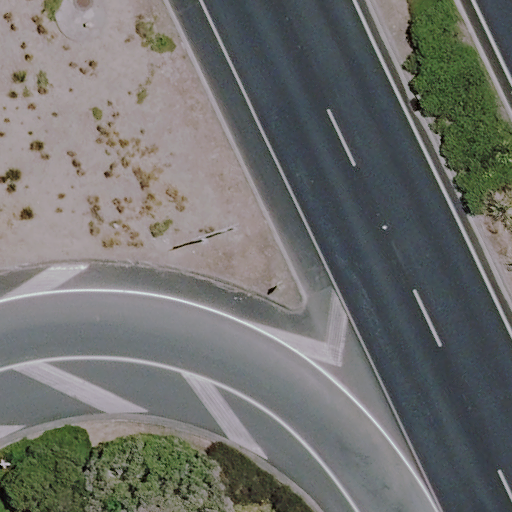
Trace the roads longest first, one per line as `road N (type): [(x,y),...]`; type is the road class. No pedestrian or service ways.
road 1 (primary): [(511,493),(283,0)]
road 2 (primary): [(399,511),(360,449),(286,386),(219,351),(155,330),(81,326),(0,335)]
